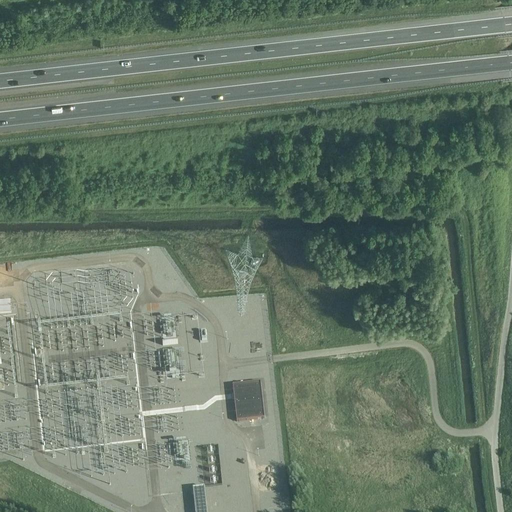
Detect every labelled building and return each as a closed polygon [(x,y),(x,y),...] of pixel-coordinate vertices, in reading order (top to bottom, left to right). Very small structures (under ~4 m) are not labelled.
[(0,311),(12,311),(11,299),(0,299),(0,311)] [(182,313),(173,313),(174,332),(182,332),(182,313)] [(265,330),(269,350),(277,349),(274,329),(265,330)] [(178,347),(178,364),(186,364),(186,347),(178,347)] [(190,367),(174,367),(174,375),(189,375),(190,367)] [(263,420),(259,383),(231,386),(235,423),(263,420)] [(196,459),(195,436),(183,436),(184,459),(196,459)] [(284,467),(273,468),(273,476),(284,475),(284,467)] [(195,511),(207,511),(204,488),(193,489),(195,511)]
